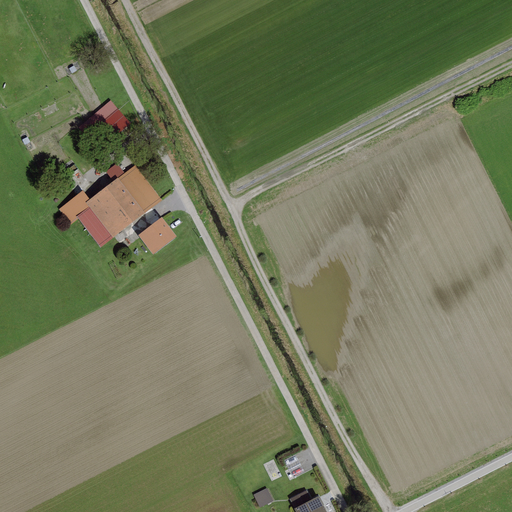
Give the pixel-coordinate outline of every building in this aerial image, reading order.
[(110,98),(79,125),(91,140),(103,130),(111,141),(132,124),(110,98)] [(117,164),(106,173),(113,182),(124,174),(117,164)] [(89,201),(86,203),(89,208),(76,218),(77,219),(100,249),(162,202),(135,166),(124,174),(113,182),(89,201)] [(86,203),(89,201),(82,192),(59,210),(70,225),(77,219),(76,218),(89,208),(86,203)] [(176,238),(162,219),(138,238),(153,256),(176,238)] [(294,477),(305,471),(296,454),(285,460),(294,477)] [(268,488),(255,495),(261,507),(274,500),(268,488)] [(308,492),(293,501),(297,508),(312,499),(308,492)] [(325,511),(318,498),(294,511),(325,511)]
